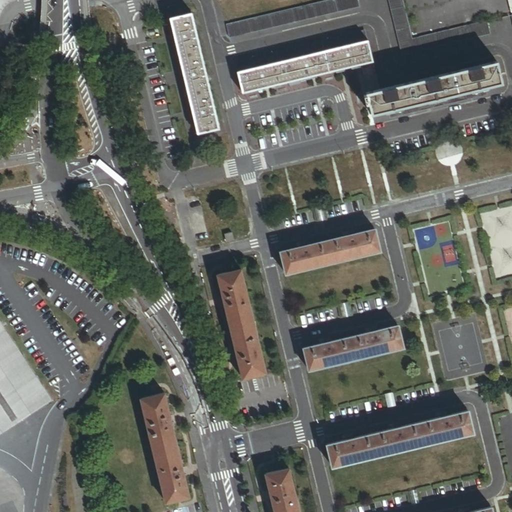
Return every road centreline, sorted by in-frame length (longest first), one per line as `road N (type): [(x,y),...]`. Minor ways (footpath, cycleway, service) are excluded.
road 1 (residential): [(310,435),(466,396),(478,402),(499,481),(494,492),(413,511)]
road 2 (residential): [(511,75),(499,48),(394,68),(381,28),(364,18),(216,53)]
road 3 (residential): [(287,341),(408,310),(382,211)]
road 4 (tertiary): [(201,376),(115,173)]
road 5 (residential): [(144,0),(120,4),(163,176),(174,181)]
road 6 (tertiary): [(83,233),(201,376)]
road 7 (residential): [(511,101),(350,138)]
road 8 (residential): [(230,113),(326,89),(339,97),(350,138)]
road 9 (residential): [(174,181),(193,254),(263,238)]
road 10 (residential): [(382,211),(511,181)]
road 11 (residential): [(263,238),(382,211)]
